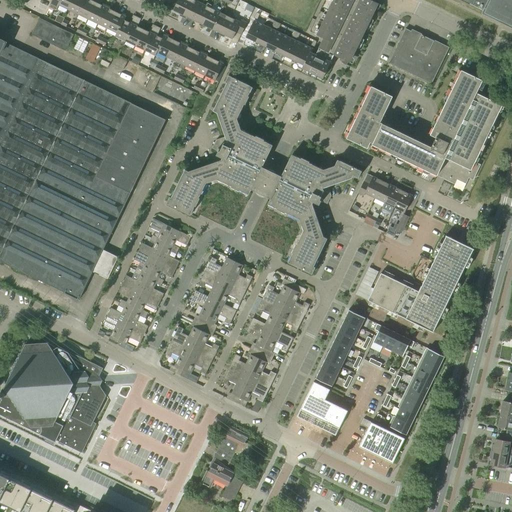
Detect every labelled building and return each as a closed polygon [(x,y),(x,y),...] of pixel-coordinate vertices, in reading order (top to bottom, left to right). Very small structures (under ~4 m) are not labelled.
[(51,0),(50,4),(59,8),(60,6),(69,10),(73,0),(51,0)] [(73,0),(69,10),(78,14),(85,0),(73,0)] [(90,0),(85,0),(78,14),(88,19),(96,2),(90,0)] [(183,15),(190,0),(177,0),(173,10),(183,15)] [(194,0),(190,0),(183,15),(193,20),(201,3),(194,0)] [(335,0),(328,15),(320,11),(310,32),(323,38),(319,48),(333,55),(334,55),(348,62),(377,3),(371,0),(335,0)] [(511,0),(459,0),(511,25),(511,0)] [(96,2),(88,19),(98,24),(106,7),(96,2)] [(201,3),(193,20),(203,25),(211,8),(201,3)] [(106,7),(98,24),(108,28),(115,12),(106,7)] [(250,16),(253,18),(257,20),(261,11),(254,7),(250,16)] [(211,8),(203,25),(212,29),(220,13),(211,8)] [(115,12),(108,28),(117,33),(115,36),(116,36),(125,16),(115,12)] [(222,34),(230,17),(220,13),(212,29),(222,34)] [(125,16),(116,36),(125,41),(133,24),(124,20),(126,17),(125,16)] [(243,16),(241,20),(240,22),(230,17),(222,34),(232,39),(236,32),(241,35),(249,19),(243,16)] [(73,34),(40,18),(32,34),(65,50),(73,34)] [(256,42),(264,25),(254,20),(246,37),(256,42)] [(133,24),(125,41),(135,45),(143,29),(133,24)] [(274,30),(264,25),(256,42),(265,47),(274,30)] [(432,82),(434,78),(449,47),(447,49),(433,42),(434,41),(421,35),(420,36),(411,32),(412,30),(412,29),(412,30),(407,27),(406,27),(389,61),(390,62),(390,61),(395,63),(395,64),(396,64),(432,81),(432,82)] [(143,29),(135,45),(145,50),(153,34),(143,29)] [(275,51),(283,35),(274,30),(265,47),(275,51)] [(153,34),(145,50),(154,55),(164,35),(162,38),(153,34)] [(164,35),(154,55),(155,55),(157,52),(166,57),(174,40),(164,35)] [(293,39),(283,35),(275,51),(285,56),(293,39)] [(0,261),(79,299),(92,272),(98,260),(103,250),(127,201),(166,120),(0,39),(0,261)] [(293,39),(285,56),(295,61),(303,44),(293,39)] [(174,40),(166,57),(176,61),(184,45),(174,40)] [(313,49),(303,44),(295,61),(304,65),(311,52),(311,53),(313,49)] [(184,45),(176,61),(185,66),(193,49),(184,45)] [(98,66),(104,51),(94,47),(87,61),(98,66)] [(193,49),(185,66),(195,71),(203,54),(193,49)] [(304,65),(302,68),(323,78),(331,62),(330,62),(331,62),(330,61),(330,62),(311,53),(311,52),(304,65)] [(203,54),(195,71),(205,75),(213,59),(203,54)] [(127,62),(115,56),(111,64),(123,69),(127,62)] [(110,63),(102,59),(99,64),(107,68),(110,63)] [(213,59),(205,75),(215,80),(223,65),(223,64),(213,59)] [(403,159),(418,167),(419,166),(430,171),(429,172),(437,176),(438,173),(445,176),(444,178),(454,183),(456,178),(465,182),(468,176),(473,179),(473,178),(479,165),(474,163),(475,162),(474,162),(479,151),(480,151),(487,137),(486,136),(491,125),(492,126),(499,111),(498,111),(501,105),(476,93),(483,80),(462,70),(459,76),(458,76),(451,91),(452,91),(447,102),(446,101),(439,116),(440,117),(435,127),(434,127),(430,135),(436,138),(433,144),(430,150),(381,126),(373,143),(370,142),(371,142),(368,140),(386,102),(389,103),(392,96),(372,87),(369,93),(368,92),(361,107),(362,107),(357,118),(356,118),(349,132),(350,133),(347,139),(367,149),(370,142),(378,146),(378,147),(393,154),(393,153),(404,158),(403,159)] [(156,90),(161,78),(153,75),(148,87),(156,90)] [(264,197),(266,197),(270,199),(269,201),(275,204),(273,207),(288,214),(289,211),(300,217),(299,219),(303,230),(303,231),(306,232),(300,243),(298,242),(291,256),(293,257),(290,263),(312,274),(315,267),(311,265),(324,239),(319,237),(320,235),(310,205),(308,204),(309,200),(319,205),(321,201),(327,204),(331,196),(327,184),(349,176),(350,174),(358,178),(362,171),(338,159),(331,173),(317,166),(316,169),(311,167),(312,164),(298,157),(296,160),(290,157),(281,176),(271,172),(262,167),(272,148),(266,145),(267,142),(252,135),(251,138),(246,135),(247,133),(234,126),(240,112),(237,111),(240,106),(243,107),(250,93),(247,91),(250,86),(228,75),(225,82),(229,84),(217,110),(221,112),(220,114),(228,136),(216,140),(212,148),(218,151),(216,155),(226,160),(224,163),(222,163),(191,173),(190,175),(186,173),(174,199),(170,197),(166,203),(188,214),(191,208),(193,209),(200,195),(198,193),(203,182),(206,184),(206,183),(217,179),(217,180),(218,177),(229,182),(228,185),(243,192),(244,189),(250,192),(251,190),(256,192),(257,194),(258,195),(259,196),(260,196),(262,197),(264,197)] [(375,198),(383,181),(367,174),(358,193),(363,196),(365,193),(375,198)] [(393,186),(383,181),(375,198),(384,202),(393,186)] [(394,207),(402,191),(393,186),(384,202),(394,207)] [(412,196),(402,191),(394,207),(404,212),(412,196)] [(398,225),(404,228),(409,217),(403,214),(398,225)] [(152,235),(151,237),(178,250),(179,248),(174,245),(176,240),(187,245),(191,237),(154,219),(149,227),(160,233),(158,237),(152,235)] [(401,234),(404,228),(398,225),(395,231),(401,234)] [(433,331),(468,260),(473,249),(474,249),(462,243),(463,243),(462,242),(462,243),(458,241),(458,240),(457,240),(446,235),(445,236),(446,236),(421,286),(418,291),(381,273),(367,300),(433,332),(434,331),(433,331)] [(142,243),(138,251),(175,269),(179,261),(168,256),(171,251),(176,254),(178,250),(151,237),(150,241),(155,243),(153,248),(142,243)] [(175,269),(138,251),(134,260),(145,265),(142,270),(137,267),(136,270),(162,283),(163,280),(158,277),(160,273),(171,278),(175,269)] [(105,255),(94,277),(110,284),(120,262),(105,255)] [(225,281),(235,261),(227,257),(222,267),(215,264),(217,260),(212,257),(207,267),(208,268),(206,272),(225,281)] [(243,265),(235,261),(225,281),(244,290),(246,287),(247,287),(252,277),(247,274),(245,278),(238,275),(243,265)] [(126,275),(122,283),(160,301),(164,294),(153,288),(155,283),(161,286),(162,283),(136,270),(134,273),(139,276),(137,281),(126,275)] [(208,297),(216,300),(225,281),(206,272),(205,275),(203,275),(198,285),(203,288),(205,284),(212,287),(208,296),(208,297)] [(265,296),(263,299),(282,309),(294,284),(284,278),(281,284),(284,285),(281,291),(274,287),(269,285),(264,295),(265,296)] [(224,304),(228,295),(235,298),(234,302),(234,303),(239,305),(244,294),(243,294),(244,290),(225,281),(216,300),(224,304)] [(160,301),(122,283),(118,292),(129,297),(127,302),(121,299),(120,303),(146,316),(148,313),(142,310),(145,305),(156,310),(160,301)] [(294,284),(282,309),(301,318),(303,314),(304,315),(310,304),(304,302),(302,306),(295,302),(300,293),(303,294),(306,289),(294,284)] [(208,297),(208,296),(196,290),(195,291),(197,292),(193,299),(192,298),(189,305),(194,307),(196,303),(203,307),(199,316),(206,320),(216,300),(208,297)] [(260,302),(255,313),(261,315),(262,311),(270,315),(265,324),(273,328),(282,309),(263,299),(262,303),(260,302)] [(232,308),(224,304),(216,300),(206,320),(214,324),(219,314),(226,318),(224,322),(230,324),(235,314),(233,313),(235,310),(236,311),(236,310),(232,308)] [(111,308),(106,316),(144,334),(148,326),(137,321),(140,316),(145,318),(146,316),(120,303),(118,305),(124,308),(121,313),(111,308)] [(282,309),(273,328),(281,332),(281,331),(285,322),(292,326),(291,330),(296,332),(301,322),(300,321),(301,318),(282,309)] [(349,310),(344,320),(360,328),(365,318),(349,310)] [(106,316),(103,325),(113,330),(110,337),(109,338),(117,342),(118,342),(118,345),(124,348),(126,343),(129,337),(140,343),(144,334),(106,316)] [(251,322),(246,332),(251,335),(253,331),(260,334),(258,338),(256,344),(253,343),(250,348),(258,352),(261,353),(273,328),(265,324),(253,318),(252,318),(254,319),(252,322),(251,322)] [(355,338),(360,328),(344,320),(339,330),(355,338)] [(205,344),(209,334),(212,336),(215,331),(204,325),(201,331),(192,350),(211,359),(212,356),(214,357),(219,346),(214,344),(212,348),(205,344)] [(378,331),(373,342),(383,346),(391,330),(381,325),(381,326),(378,331)] [(173,341),(192,350),(201,331),(193,327),(189,336),(182,333),(183,329),(178,326),(173,337),(174,338),(173,341)] [(273,328),(261,353),(263,354),(265,351),(270,353),(271,351),(275,344),(282,347),(281,349),(287,352),(292,341),(290,341),(292,337),(293,338),(294,337),(281,331),(281,332),(273,328)] [(350,348),(355,338),(339,330),(334,340),(350,348)] [(392,351),(400,335),(391,330),(383,346),(392,351)] [(411,340),(400,335),(392,351),(403,356),(408,346),(411,340)] [(346,357),(350,348),(334,340),(329,349),(346,357)] [(192,350),(173,341),(171,345),(170,344),(165,354),(170,357),(172,353),(179,357),(172,371),(180,375),(192,350)] [(106,395),(100,386),(97,386),(96,376),(99,376),(103,368),(57,346),(52,349),(47,342),(25,344),(20,353),(21,354),(18,355),(18,359),(16,359),(16,363),(14,363),(14,368),(12,368),(12,372),(9,372),(10,375),(4,387),(1,391),(2,394),(0,398),(0,399),(1,400),(0,402),(0,415),(11,421),(12,419),(18,422),(17,424),(55,442),(55,440),(82,453),(96,424),(93,422),(106,395)] [(426,348),(421,357),(440,366),(444,357),(445,356),(426,347),(426,348)] [(346,357),(329,349),(325,359),(341,367),(346,357)] [(209,363),(211,359),(192,350),(180,375),(196,383),(198,378),(190,374),(195,364),(202,368),(200,372),(205,374),(210,364),(209,363)] [(232,365),(230,369),(249,378),(261,353),(258,352),(256,357),(250,354),(246,364),(239,361),(241,357),(235,354),(230,364),(232,365)] [(261,353),(249,378),(268,387),(270,383),(271,384),(276,374),(271,371),(269,375),(262,372),(266,362),(261,359),(263,354),(261,353)] [(440,366),(421,357),(417,367),(435,376),(440,366)] [(320,368),(336,376),(341,367),(325,359),(320,368)] [(435,376),(417,367),(412,377),(430,386),(435,376)] [(332,386),(336,376),(320,368),(315,378),(332,386)] [(227,372),(222,382),(227,385),(229,381),(236,384),(231,394),(229,392),(226,398),(237,403),(240,396),(249,378),(230,369),(228,372),(227,372)] [(430,386),(412,377),(407,387),(425,395),(430,386)] [(240,396),(237,403),(245,407),(247,401),(252,392),(259,395),(257,399),(262,402),(267,391),(266,391),(268,387),(249,378),(240,396)] [(322,398),(325,399),(330,389),(314,381),(309,391),(322,398)] [(407,387),(402,396),(421,405),(425,395),(407,387)] [(322,398),(309,391),(297,416),(310,423),(322,398)] [(398,406),(416,415),(421,405),(402,396),(398,406)] [(310,423),(322,429),(334,404),(325,399),(322,398),(310,423)] [(257,399),(251,410),(257,413),(262,402),(257,399)] [(182,443),(194,416),(157,400),(144,431),(167,441),(169,437),(182,443)] [(511,402),(503,401),(500,414),(511,416),(511,402)] [(348,410),(334,404),(322,429),(336,435),(348,410)] [(416,415),(398,406),(393,416),(411,425),(416,415)] [(511,416),(500,414),(498,427),(507,428),(506,435),(511,436),(511,416)] [(411,425),(393,416),(388,425),(388,426),(406,435),(407,434),(411,425)] [(392,463),(399,448),(404,438),(371,422),(359,447),(363,448),(392,463)] [(229,425),(211,462),(226,469),(235,452),(239,454),(251,455),(252,446),(245,442),(249,435),(229,425)] [(491,448),(491,451),(493,452),(508,455),(511,455),(511,442),(495,439),(494,445),(492,444),(491,448)] [(491,451),(489,458),(491,459),(490,464),(508,468),(511,455),(508,455),(493,452),(491,451)] [(207,471),(201,483),(210,487),(214,479),(227,485),(222,495),(221,495),(221,496),(223,496),(233,501),(242,483),(243,482),(233,477),(234,473),(226,469),(211,462),(208,460),(208,461),(213,463),(209,472),(207,471)] [(0,472),(0,500),(24,511),(74,511),(75,510),(74,510),(75,508),(11,478),(13,473),(3,468),(0,473),(0,472)] [(77,503),(75,508),(76,509),(75,510),(79,511),(83,511),(85,507),(77,503)]
